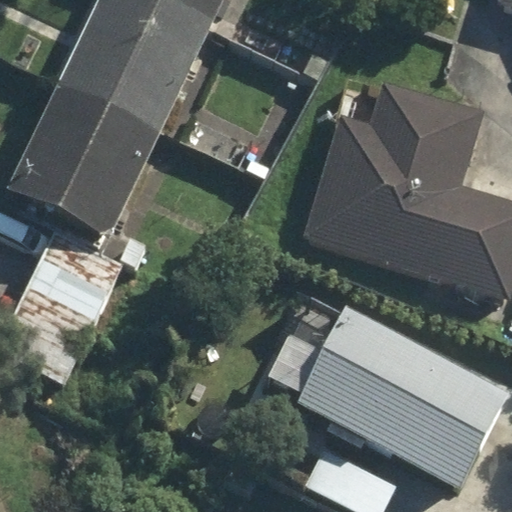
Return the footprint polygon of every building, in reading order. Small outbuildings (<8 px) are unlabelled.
[(0,214),(101,260),(220,0),(93,0),(0,202),(0,214)] [(511,0),(495,0),(489,24),(511,30),(511,0)] [(511,290),(511,221),(456,204),(479,130),(368,95),(355,139),(329,131),(308,199),(290,256),(502,322),(511,290)] [(112,274),(44,243),(0,338),(0,374),(54,400),(112,274)] [(331,330),(309,377),(273,360),(253,401),(290,418),(275,450),(310,466),(313,459),(338,471),(344,460),(446,508),(494,406),(331,330)] [(382,511),(390,497),(315,462),(294,505),(308,511),(382,511)]
